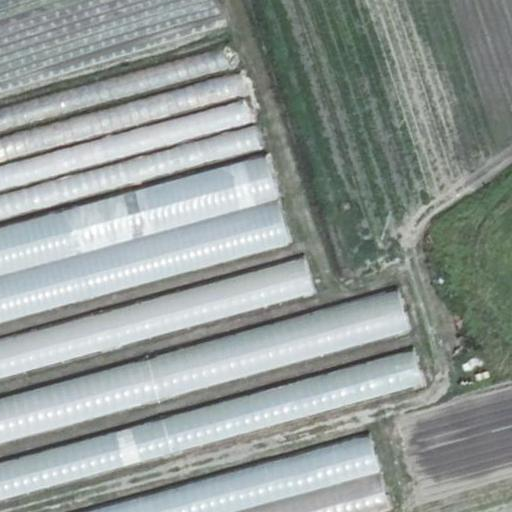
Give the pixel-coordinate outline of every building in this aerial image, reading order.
[(237,77),(43,129),(47,145),(242,93),(237,77)] [(175,116),(177,134),(245,125),(243,108),(175,116)] [(268,162),(0,223),(0,317),(288,252),(268,162)] [(7,171),(0,172),(0,190),(11,188),(7,171)] [(0,334),(0,370),(312,300),(305,266),(0,334)] [(0,436),(417,341),(410,309),(402,311),(399,299),(0,390),(0,436)] [(0,460),(0,504),(425,388),(413,347),(0,460)] [(387,511),(372,442),(61,511),(387,511)]
